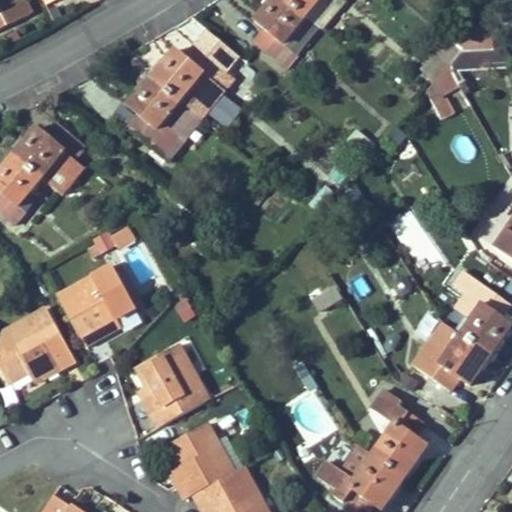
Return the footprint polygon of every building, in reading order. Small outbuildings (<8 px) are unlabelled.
[(0,0),(0,29),(12,24),(1,0),(0,0)] [(285,47),(308,19),(285,0),(275,0),(263,15),(271,21),(264,29),(266,32),(257,44),(288,70),(298,58),(297,57),(285,47)] [(285,0),(308,19),(322,0),(285,0)] [(323,30),(344,3),(341,0),(322,0),(308,19),(320,28),(323,30)] [(264,29),(271,21),(263,15),(256,23),(264,29)] [(297,57),(320,28),(308,19),(285,47),(297,57)] [(491,49),(489,29),(462,32),(453,43),(464,52),(491,49)] [(464,52),(453,43),(449,40),(441,50),(446,54),(442,59),(451,66),(464,52)] [(510,68),(511,65),(511,56),(504,48),(491,49),(464,52),(451,66),(448,70),(459,87),(466,83),(460,72),(510,68)] [(181,105),(203,78),(214,87),(225,73),(196,50),(185,61),(182,59),(175,68),(167,62),(151,81),(181,105)] [(182,59),(175,53),(167,62),(175,68),(182,59)] [(195,117),(217,89),(214,87),(203,78),(181,105),(195,117)] [(181,105),(151,81),(130,108),(140,116),(129,130),(153,149),(159,143),(168,132),(182,144),(200,121),(195,117),(181,105)] [(41,181),(65,153),(76,162),(86,150),(58,126),(48,138),(37,129),(13,158),(41,181)] [(399,152),(409,137),(394,126),(384,142),(399,152)] [(182,144),(168,132),(159,143),(173,155),(182,144)] [(377,149),(358,133),(348,146),(366,161),(377,149)] [(19,208),(41,181),(13,158),(0,174),(0,180),(5,184),(0,189),(0,193),(2,195),(0,198),(0,212),(15,225),(24,214),(19,208)] [(374,232),(368,221),(355,228),(362,240),(374,232)] [(511,221),(497,243),(509,252),(511,248),(511,221)] [(134,309),(112,269),(57,299),(84,347),(112,332),(108,323),(134,309)] [(505,319),(502,316),(510,304),(467,273),(463,271),(460,272),(458,272),(456,273),(455,274),(454,275),(453,278),(453,280),(454,282),(455,284),(457,286),(459,288),(483,306),(462,334),(490,355),(505,335),(497,330),(505,319)] [(342,300),(341,299),(336,290),(315,302),(321,312),(342,300)] [(173,301),(181,323),(194,318),(186,296),(173,301)] [(75,363),(47,311),(0,335),(0,367),(9,385),(38,370),(44,380),(75,363)] [(505,335),(511,325),(511,324),(505,319),(497,330),(505,335)] [(462,334),(443,320),(412,365),(420,370),(430,357),(440,364),(462,334)] [(469,385),(490,355),(462,334),(440,364),(430,357),(420,370),(449,390),(459,378),(469,385)] [(208,401),(178,347),(136,370),(150,396),(142,401),(157,429),(208,401)] [(414,455),(422,443),(415,438),(424,424),(398,406),(401,401),(385,391),(376,406),(391,416),(390,419),(395,423),(372,456),(405,479),(419,459),(414,455)] [(233,473),(207,426),(168,448),(179,469),(170,474),(177,487),(184,501),(194,495),(233,473)] [(419,459),(427,447),(422,443),(414,455),(419,459)] [(389,500),(405,479),(372,456),(354,480),(329,462),(318,477),(337,491),(335,497),(356,511),(361,511),(369,502),(377,507),(384,496),(389,500)] [(267,511),(244,467),(233,473),(194,495),(203,511),(267,511)] [(382,510),(389,500),(384,496),(377,507),(382,510)]
